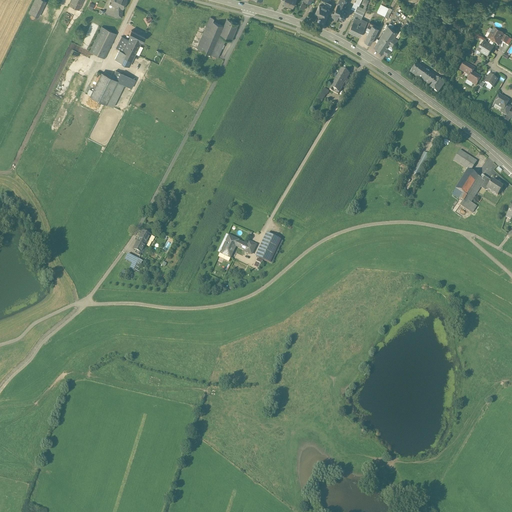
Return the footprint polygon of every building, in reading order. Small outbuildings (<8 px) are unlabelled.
[(43,0),(34,0),(29,13),(37,17),(45,1),(43,0)] [(71,0),(69,6),(79,10),(83,0),(71,0)] [(112,0),(111,3),(118,6),(122,8),(123,8),(126,0),(112,0)] [(323,0),(320,0),(315,12),(325,17),(331,3),(323,0)] [(336,17),(344,0),(339,0),(338,4),(338,5),(337,5),(334,12),(333,12),(332,12),(332,13),(332,14),(333,15),(332,15),(336,17)] [(344,0),(336,17),(339,18),(340,17),(344,19),(348,10),(345,9),(348,0),(344,0)] [(356,0),(355,2),(351,8),(355,10),(358,5),(359,6),(361,0),(356,0)] [(359,6),(358,5),(355,10),(352,18),(355,19),(356,17),(361,19),(366,9),(365,9),(363,8),(359,6)] [(395,15),(392,13),(392,14),(390,13),(392,9),(389,8),(385,16),(392,20),(395,15)] [(210,17),(203,33),(207,35),(213,21),(214,19),(210,17)] [(361,19),(356,17),(355,19),(350,31),(361,36),(365,26),(360,24),(362,20),(361,19)] [(227,19),(224,26),(220,36),(226,39),(231,41),(238,24),(227,19)] [(213,21),(207,35),(218,40),(220,36),(224,26),(213,21)] [(379,27),(370,22),(366,29),(370,31),(365,40),(371,43),(379,27)] [(388,26),(374,47),(387,56),(391,50),(388,48),(390,45),(393,47),(398,39),(395,37),(398,32),(388,26)] [(102,27),(90,51),(104,58),(116,34),(114,33),(102,27)] [(503,36),(493,31),(490,29),(487,33),(490,35),(488,39),(498,45),(500,41),(503,36)] [(144,37),(131,30),(129,35),(131,36),(141,41),(142,42),(144,37)] [(207,35),(203,33),(196,48),(212,55),(218,40),(207,35)] [(121,36),(116,48),(119,50),(125,38),(121,36)] [(141,41),(131,36),(129,40),(125,38),(119,50),(133,57),(141,41)] [(226,39),(220,36),(218,40),(212,55),(218,57),(226,39)] [(509,39),(503,36),(500,41),(506,45),(509,39)] [(485,41),(482,46),(481,46),(479,46),(477,50),(477,51),(487,57),(492,50),(490,50),(492,46),(485,41)] [(133,57),(119,50),(115,59),(129,66),(133,57)] [(474,69),(464,63),(460,70),(470,76),(472,73),(474,69)] [(417,66),(410,74),(417,79),(423,70),(417,66)] [(135,80),(116,70),(112,78),(117,81),(124,85),(131,88),(135,80)] [(349,75),(341,70),(329,90),(338,95),(342,88),(343,88),(345,84),(345,85),(347,82),(346,81),(349,75)] [(423,70),(417,79),(423,84),(430,75),(423,70)] [(101,73),(90,95),(113,107),(124,85),(117,81),(112,78),(101,73)] [(470,76),(467,80),(472,83),(472,85),(474,85),(475,85),(476,86),(480,78),(472,73),(470,76)] [(436,79),(430,75),(423,84),(430,88),(436,79)] [(497,80),(489,75),(485,83),(492,87),(497,80)] [(444,85),(436,79),(430,88),(429,88),(437,94),(444,85)] [(323,90),(322,92),(321,92),(317,100),(322,103),(326,95),(327,95),(328,92),(323,90)] [(508,102),(499,96),(494,104),(505,110),(503,114),(507,116),(509,112),(511,108),(506,105),(508,102)] [(467,169),(455,188),(456,189),(456,188),(463,193),(467,196),(479,177),(478,176),(470,171),(477,161),(460,150),(453,160),(467,169)] [(422,155),(413,172),(418,175),(424,166),(428,158),(422,155)] [(429,156),(428,158),(424,166),(426,167),(432,157),(429,156)] [(479,177),(467,196),(463,193),(460,198),(463,200),(460,205),(472,213),(476,206),(471,202),(484,181),(486,178),(482,175),(480,177),(479,177)] [(503,187),(492,180),(491,181),(486,178),(484,181),(489,184),(487,188),(498,195),(503,187)] [(463,193),(456,188),(456,189),(453,194),(460,198),(463,193)] [(151,236),(143,232),(133,249),(142,254),(145,248),(149,240),(152,242),(154,238),(151,236)] [(267,234),(256,256),(272,264),(283,241),(267,234)] [(228,241),(224,250),(223,249),(221,253),(230,258),(236,246),(245,251),(247,246),(238,241),(229,236),(227,240),(228,241)] [(256,245),(249,242),(248,246),(247,246),(245,251),(252,254),(256,245)] [(135,258),(128,254),(125,259),(132,263),(135,258)]
